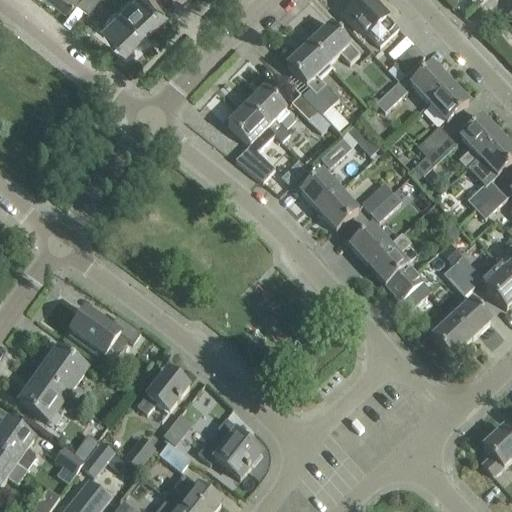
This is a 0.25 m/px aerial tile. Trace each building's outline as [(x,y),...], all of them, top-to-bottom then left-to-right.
[(97,0),(78,0),(77,2),(88,11),(97,0)] [(155,0),(128,0),(124,4),(144,26),(150,21),(151,22),(165,9),(155,0)] [(369,39),(380,51),(399,33),(388,21),(388,20),(369,0),(360,0),(346,14),(369,39)] [(144,26),(124,4),(103,23),(125,47),(138,34),(137,33),(144,26)] [(332,27),(309,48),(331,72),(331,71),(329,68),(340,58),(350,68),(360,59),(350,48),(351,48),(332,27)] [(331,72),(309,48),(287,69),(306,89),(307,89),(310,93),(303,100),(322,120),(339,104),(319,83),(331,72)] [(414,49),(394,68),(405,79),(425,60),(414,49)] [(411,88),(429,107),(451,87),(432,67),(411,88)] [(378,107),(386,116),(407,96),(399,87),(378,107)] [(451,87),(429,107),(447,127),(469,106),(451,87)] [(255,101),(246,110),(269,133),(270,133),(276,139),(283,146),(291,137),(280,126),(290,116),(265,91),(263,93),(265,94),(256,102),(255,101)] [(318,117),(302,99),(293,108),(310,125),(318,117)] [(229,127),(228,128),(250,150),(236,164),(266,188),(276,175),(258,157),(276,139),(270,133),(269,133),(246,110),(238,118),(239,119),(231,128),(229,127)] [(328,123),(340,135),(349,126),(337,114),(328,123)] [(318,117),(310,125),(322,138),(331,130),(322,120),(318,117)] [(467,172),(479,161),(501,140),(483,121),(461,141),(471,152),(459,163),(467,172)] [(415,170),(415,171),(448,139),(440,130),(418,151),(426,159),(415,170)] [(448,139),(415,171),(424,180),(457,149),(448,139)] [(479,161),(467,172),(483,189),(485,191),(492,185),(497,180),(505,173),(511,166),(511,151),(501,140),(479,161)] [(322,163),(331,174),(354,153),(344,143),(322,163)] [(370,143),(361,151),(371,161),(380,153),(370,143)] [(300,196),(319,216),(341,196),(322,175),(300,196)] [(483,189),(468,204),(477,213),(499,192),(492,185),(485,191),(483,189)] [(363,207),(372,217),(394,196),(385,187),(363,207)] [(499,192),(477,213),(486,223),(508,202),(499,192)] [(341,196),(319,216),(336,235),(358,214),(341,196)] [(394,196),(372,217),(380,226),(403,206),(394,196)] [(350,250),(368,270),(391,249),(372,229),(350,250)] [(386,289),(401,306),(424,285),(399,258),(410,247),(402,239),(391,249),(368,270),(385,289),(386,289)] [(451,247),(441,256),(452,268),(462,259),(451,247)] [(463,261),(453,269),(474,291),(481,284),(478,281),(479,279),(463,261)] [(479,279),(478,281),(481,284),(486,290),(493,298),(507,312),(511,307),(511,278),(506,272),(497,263),(479,279)] [(453,269),(444,278),(464,300),(474,291),(453,269)] [(424,285),(401,306),(410,315),(432,294),(424,285)] [(471,304),(452,322),(472,344),(492,326),(471,304)] [(70,336),(86,347),(105,360),(120,338),(133,347),(141,337),(118,321),(111,331),(86,313),(70,336)] [(472,344),(452,322),(432,340),(453,362),(472,344)] [(58,352),(43,373),(62,387),(53,397),(68,408),(79,416),(85,408),(74,400),(77,396),(72,393),(87,372),(75,363),(58,352)] [(62,387),(43,373),(42,374),(45,376),(38,385),(36,383),(20,406),(49,427),(58,414),(62,417),(68,408),(53,397),(62,387)] [(138,411),(148,418),(157,407),(169,417),(189,391),(187,389),(187,390),(178,383),(178,382),(167,374),(138,411)] [(215,463),(241,483),(261,458),(234,437),(238,432),(226,423),(215,436),(198,458),(211,469),(215,463)] [(0,434),(1,435),(0,435),(0,456),(27,476),(36,462),(36,458),(28,453),(35,444),(7,424),(0,433),(0,434)] [(171,430),(163,440),(170,445),(175,449),(183,439),(171,430)] [(482,468),(494,481),(509,467),(511,464),(511,441),(503,431),(483,450),(492,459),(482,468)] [(88,437),(73,459),(84,467),(99,445),(88,437)] [(126,462),(138,472),(154,452),(142,443),(126,462)] [(159,459),(181,476),(190,464),(169,447),(159,459)] [(125,468),(113,458),(101,449),(82,472),(94,481),(110,462),(123,471),(125,468)] [(84,467),(73,459),(64,453),(56,465),(76,479),(84,467)] [(27,476),(0,456),(0,492),(8,482),(17,489),(27,476)] [(187,502),(179,511),(218,511),(221,508),(185,479),(175,493),(187,502)] [(68,511),(102,511),(109,503),(89,487),(68,511)] [(38,506),(33,511),(51,511),(61,501),(49,492),(38,506)] [(179,511),(167,502),(159,511),(179,511)]
